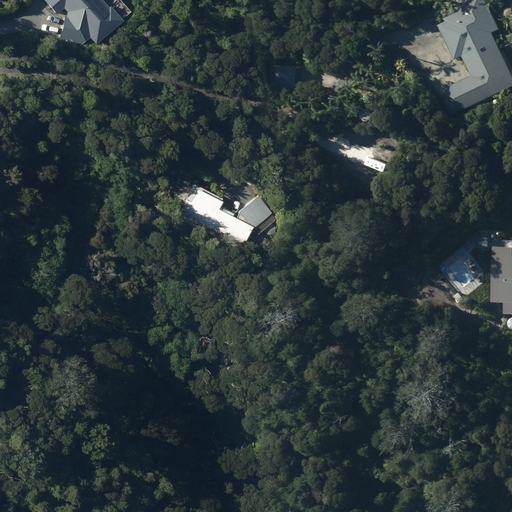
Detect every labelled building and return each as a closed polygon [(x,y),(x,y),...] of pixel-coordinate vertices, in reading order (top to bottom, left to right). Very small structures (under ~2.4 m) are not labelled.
[(89,39),(95,46),(121,22),(120,21),(129,12),(118,0),(48,0),(46,2),(57,15),(63,10),(66,14),(64,17),(59,39),(84,44),(89,39)] [(475,76),(442,92),(454,117),(511,89),(511,67),(495,32),(501,29),(486,0),(474,0),(473,1),(472,0),(458,0),(464,11),(447,18),(450,24),(445,27),(459,57),(465,55),(475,76)] [(34,30),(34,41),(50,41),(50,29),(34,30)] [(277,66),(274,89),(298,92),(301,69),(277,66)] [(179,213),(243,245),(251,229),(273,211),(259,195),(239,211),(236,217),(220,209),(225,198),(194,183),(179,213)]
